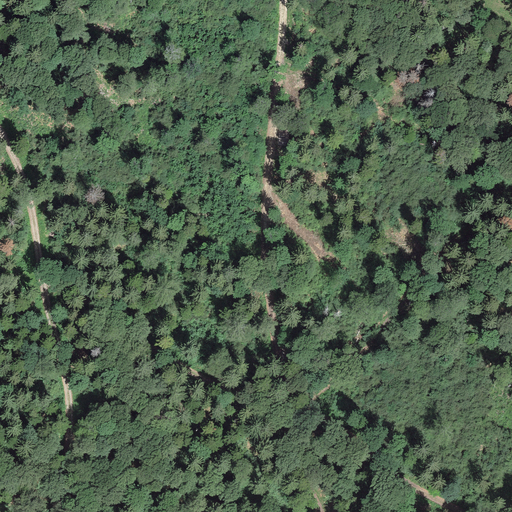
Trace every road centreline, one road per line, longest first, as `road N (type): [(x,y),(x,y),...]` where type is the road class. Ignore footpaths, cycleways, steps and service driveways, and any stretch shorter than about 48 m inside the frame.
road 1 (track): [(325,511),(287,407),(267,284),(283,0)]
road 2 (track): [(58,511),(71,464),(70,404),(29,196),(0,128)]
